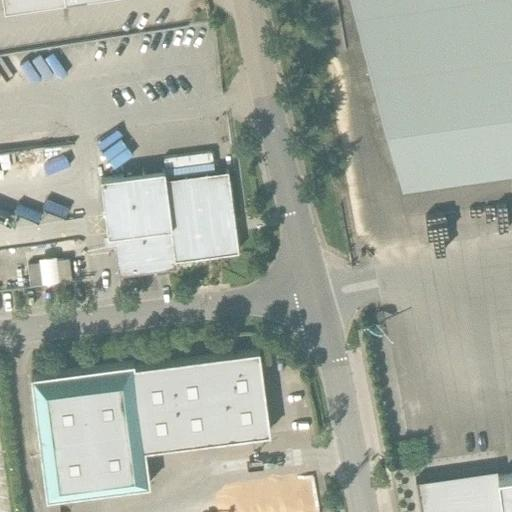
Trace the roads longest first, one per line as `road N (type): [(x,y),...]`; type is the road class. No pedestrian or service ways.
road 1 (unclassified): [(0,330),(314,294)]
road 2 (tertiary): [(314,294),(245,0)]
road 3 (tertiary): [(362,511),(314,294)]
road 4 (unknown): [(0,22),(173,3)]
